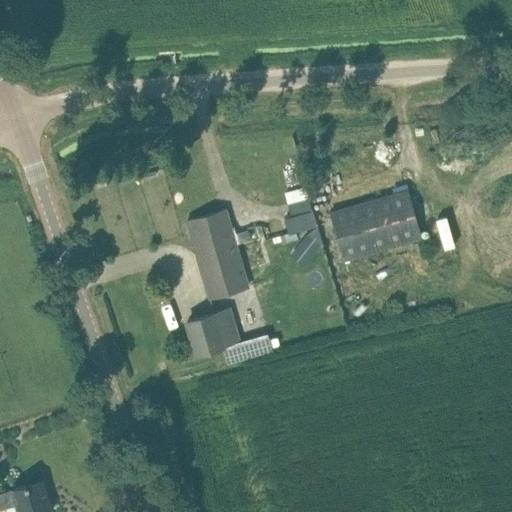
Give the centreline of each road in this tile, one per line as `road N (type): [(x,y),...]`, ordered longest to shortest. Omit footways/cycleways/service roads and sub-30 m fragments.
road 1 (unclassified): [(15,129),(100,89),(511,64)]
road 2 (tertiary): [(147,511),(15,129)]
